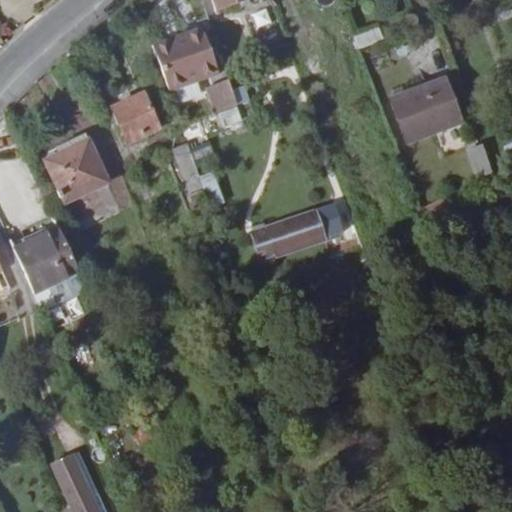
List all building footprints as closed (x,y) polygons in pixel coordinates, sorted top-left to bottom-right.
[(243,0),(212,0),(216,10),(243,0)] [(381,40),(377,28),(353,38),(358,50),(381,40)] [(210,64),(201,38),(153,55),(167,91),(181,87),(176,75),(198,68),(210,64)] [(181,87),(203,79),(198,68),(176,75),(181,87)] [(237,106),(225,71),(209,76),(215,92),(207,95),(213,114),(237,106)] [(460,124),(443,80),(390,100),(406,144),(460,124)] [(251,101),(245,86),(232,90),(237,106),(251,101)] [(158,130),(142,94),(110,109),(126,145),(158,130)] [(107,183),(88,141),(44,162),(64,203),(107,183)] [(199,177),(187,144),(172,150),(196,212),(210,207),(199,177)] [(477,178),(494,172),(483,144),(466,151),(477,178)] [(221,204),(210,174),(199,177),(210,207),(211,208),(221,204)] [(497,217),(488,198),(462,211),(469,231),(497,217)] [(425,229),(455,214),(448,199),(420,215),(425,229)] [(326,242),(315,211),(250,233),(261,264),(326,242)] [(79,274),(67,250),(62,237),(58,229),(12,249),(33,295),(79,274)] [(41,313),(87,292),(79,274),(33,295),(33,296),(41,313)] [(271,388),(261,365),(246,371),(256,394),(271,388)] [(105,511),(79,454),(72,456),(98,511),(105,511)] [(98,511),(72,456),(51,466),(72,510),(67,511),(98,511)] [(212,511),(228,504),(222,490),(216,493),(208,475),(179,487),(190,511),(212,511)]
